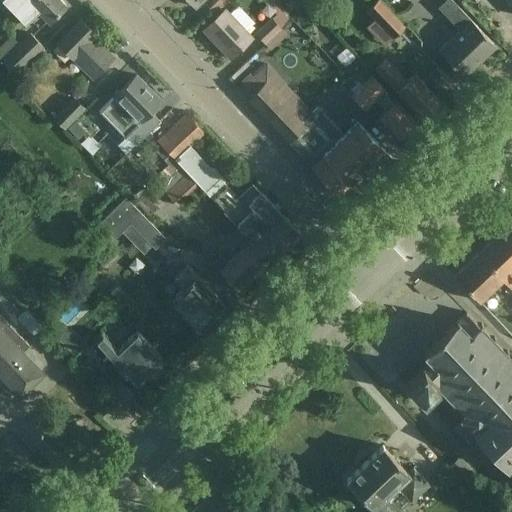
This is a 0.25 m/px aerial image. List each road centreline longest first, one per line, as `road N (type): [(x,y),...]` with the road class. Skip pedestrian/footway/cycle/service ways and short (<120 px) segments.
road 1 (tertiary): [(360,243),(91,511)]
road 2 (tertiary): [(120,511),(379,261)]
road 3 (residential): [(360,243),(122,0)]
road 4 (tertiary): [(511,101),(360,243)]
road 5 (tertiary): [(379,261),(511,138)]
